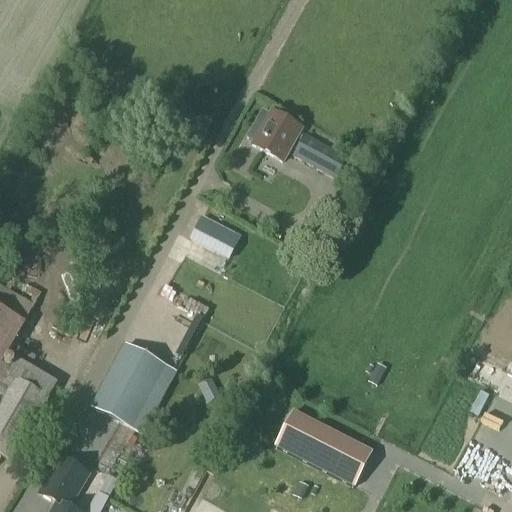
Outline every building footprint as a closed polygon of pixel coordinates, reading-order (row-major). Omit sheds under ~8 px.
[(270,116),(251,150),(282,167),(301,134),(270,116)] [(304,140),(292,161),(335,185),(347,164),(304,140)] [(220,262),(231,237),(191,218),(179,244),(220,262)] [(0,275),(0,460),(13,467),(59,386),(16,362),(8,377),(0,372),(0,370),(41,299),(0,275)] [(148,280),(122,341),(147,352),(149,346),(176,357),(203,295),(178,285),(175,291),(148,280)] [(130,433),(164,371),(123,349),(90,411),(130,433)] [(211,383),(198,389),(206,405),(219,399),(211,383)] [(291,415),(273,451),(353,491),(371,455),(291,415)] [(55,508),(52,511),(67,511),(86,479),(58,463),(38,498),(55,508)] [(99,498),(92,511),(102,511),(108,502),(99,498)]
